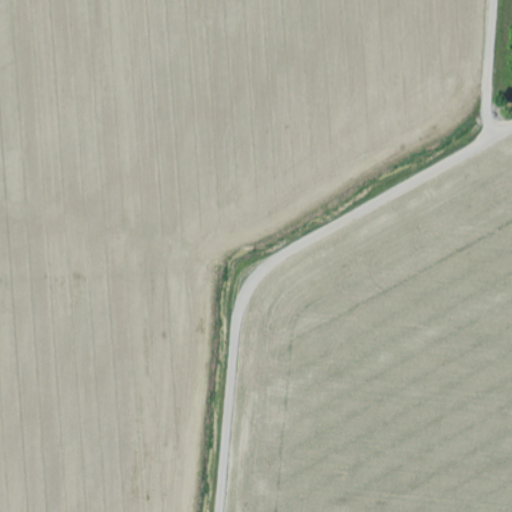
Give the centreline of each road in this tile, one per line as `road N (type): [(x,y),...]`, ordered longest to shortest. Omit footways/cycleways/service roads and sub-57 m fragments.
road 1 (residential): [(219,511),(233,357),(252,284),(297,245),(511,125)]
road 2 (residential): [(492,138),(492,0)]
